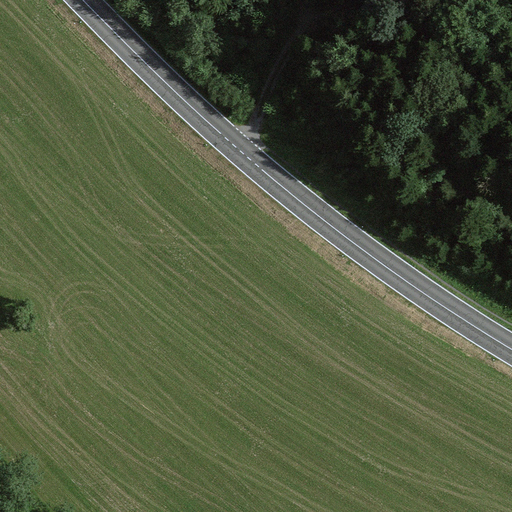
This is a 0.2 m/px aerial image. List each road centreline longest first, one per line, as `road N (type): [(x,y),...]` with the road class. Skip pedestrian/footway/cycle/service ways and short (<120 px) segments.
road 1 (secondary): [(511,348),(297,201),(84,0)]
road 2 (track): [(239,151),(305,17)]
